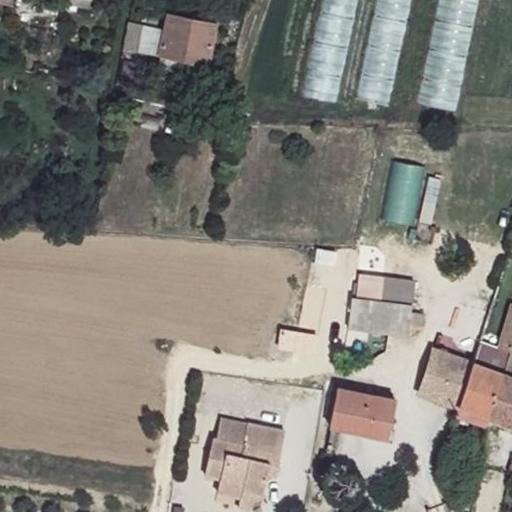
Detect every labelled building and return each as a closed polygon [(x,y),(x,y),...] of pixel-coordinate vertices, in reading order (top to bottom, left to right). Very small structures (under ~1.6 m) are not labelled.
[(0,0),(0,8),(13,12),(14,0),(0,0)] [(216,24),(170,11),(163,29),(160,58),(207,67),(216,24)] [(163,29),(133,21),(123,51),(160,58),(163,29)] [(415,301),(353,292),(348,325),(407,336),(415,301)] [(481,340),(472,365),(503,375),(511,351),(481,340)] [(472,365),(435,350),(419,394),(459,408),(472,365)] [(503,375),(472,365),(459,408),(493,420),(503,375)] [(511,377),(503,375),(493,420),(511,426),(511,377)] [(391,401),(337,391),(331,427),(384,436),(391,401)] [(252,422),(223,417),(217,441),(246,445),(252,422)] [(285,431),(252,422),(246,445),(217,441),(214,441),(208,473),(217,479),(217,491),(245,497),(247,492),(261,494),(264,474),(267,464),(280,467),(285,431)] [(280,467),(267,464),(264,474),(276,478),(280,467)] [(261,494),(247,492),(244,507),(259,509),(261,494)]
